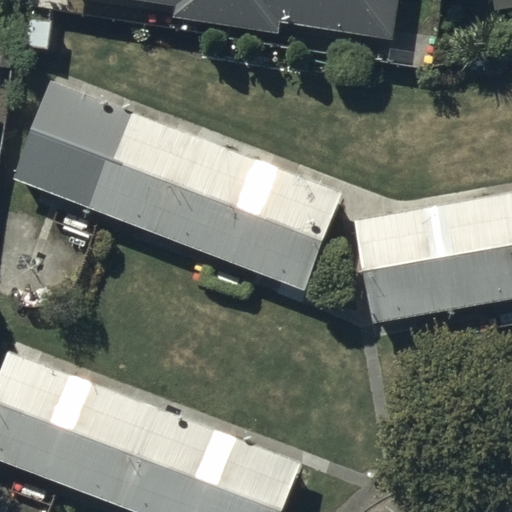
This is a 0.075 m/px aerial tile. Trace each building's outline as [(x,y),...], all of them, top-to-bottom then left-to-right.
[(229,23),(232,0),(162,0),(183,3),(182,16),(229,23)] [(232,0),(229,23),(279,31),(281,17),(388,33),(393,0),(232,0)] [(511,0),(497,0),(500,10),(511,8),(511,0)] [(301,282),(338,189),(52,77),(15,171),(301,282)] [(511,291),(511,190),(355,218),(372,317),(511,291)] [(0,458),(137,511),(276,511),(294,466),(9,355),(0,377),(0,458)]
